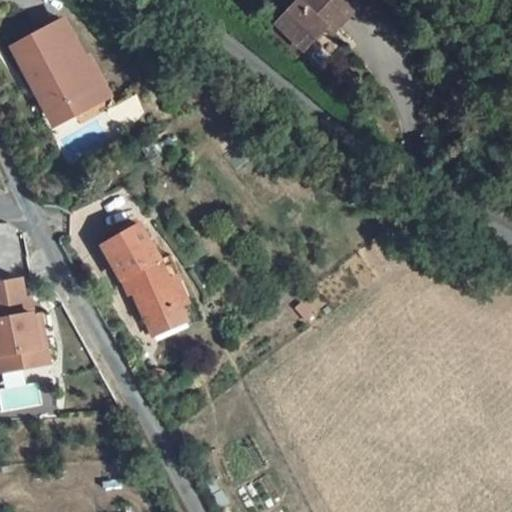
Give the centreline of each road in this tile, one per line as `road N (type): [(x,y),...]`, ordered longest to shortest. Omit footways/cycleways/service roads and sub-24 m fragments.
road 1 (unclassified): [(511,242),(441,209),(255,67),(137,0)]
road 2 (unclassified): [(0,149),(197,511)]
